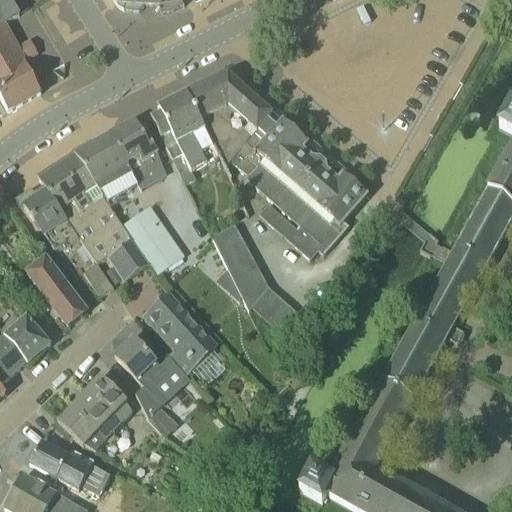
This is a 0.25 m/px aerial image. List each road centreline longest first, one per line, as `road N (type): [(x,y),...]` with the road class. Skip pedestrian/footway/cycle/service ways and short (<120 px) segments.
road 1 (residential): [(381,188),(219,36)]
road 2 (residential): [(127,311),(0,429)]
road 3 (residential): [(0,156),(129,79)]
